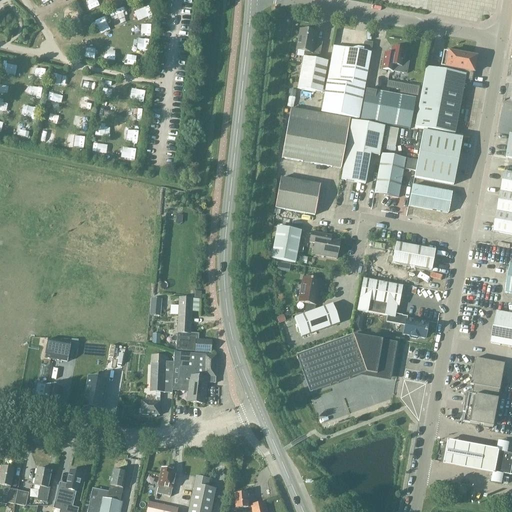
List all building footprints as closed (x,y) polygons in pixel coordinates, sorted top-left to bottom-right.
[(303,58),(297,89),(321,94),(327,62),(318,61),(322,43),(313,42),(315,34),(299,31),(296,51),(304,52),(303,58)] [(139,35),(137,46),(151,48),(153,37),(139,35)] [(363,43),(361,52),(333,47),(321,113),(358,120),(370,54),(372,43),(365,42),(363,43)] [(403,62),(405,50),(391,48),(390,54),(384,53),(383,59),(381,70),(406,74),(408,63),(403,62)] [(425,68),(422,88),(461,96),(464,80),(471,81),(474,65),(467,56),(444,52),(441,71),(425,68)] [(13,68),(16,58),(7,56),(4,66),(13,68)] [(49,74),(50,61),(40,61),(39,73),(49,74)] [(58,68),(56,75),(65,78),(67,70),(58,68)] [(91,82),(102,83),(103,72),(92,71),(91,82)] [(0,74),(0,87),(10,87),(10,75),(0,74)] [(46,90),(47,82),(36,80),(34,88),(46,90)] [(414,86),(387,82),(386,87),(400,90),(399,93),(413,95),(414,86)] [(62,96),(63,86),(53,84),(51,95),(62,96)] [(138,84),(137,91),(147,92),(148,85),(138,84)] [(454,135),(461,96),(422,88),(414,127),(454,135)] [(88,89),(86,100),(96,101),(98,91),(88,89)] [(409,130),(410,126),(415,100),(365,91),(360,120),(409,130)] [(40,112),(40,97),(31,97),(30,112),(40,112)] [(137,102),(136,112),(145,114),(146,103),(137,102)] [(57,116),(57,106),(47,105),(46,115),(57,116)] [(311,164),(318,125),(320,114),(290,109),(288,119),(281,159),(311,164)] [(77,119),(92,123),(94,114),(79,110),(77,119)] [(349,119),(320,114),(318,125),(311,164),(340,170),(347,130),(349,119)] [(35,133),(38,119),(27,117),(24,131),(35,133)] [(364,185),(367,168),(370,155),(379,157),(384,127),(351,121),(340,180),(364,185)] [(43,124),(42,136),(53,136),(53,124),(43,124)] [(398,129),(386,127),(383,145),(386,146),(385,151),(394,153),(398,129)] [(77,139),(88,141),(90,132),(79,129),(77,139)] [(417,162),(416,161),(414,171),(415,172),(414,178),(453,185),(462,139),(422,131),(417,162)] [(95,135),(94,146),(106,147),(107,136),(95,135)] [(140,154),(140,144),(131,143),(130,154),(140,154)] [(403,169),(414,171),(416,161),(381,155),(374,194),(397,199),(403,169)] [(511,174),(504,173),(500,192),(511,194),(511,174)] [(314,216),(319,186),(280,179),(274,209),(314,216)] [(447,214),(451,193),(412,186),(408,207),(447,214)] [(511,215),(511,194),(500,192),(497,212),(511,215)] [(511,235),(511,215),(497,212),(493,232),(511,235)] [(270,259),(294,264),(300,232),(276,227),(270,259)] [(328,236),(311,233),(309,243),(314,244),(312,252),(326,255),(326,258),(336,259),(339,241),(328,239),(328,236)] [(435,251),(395,244),(392,263),(431,271),(435,251)] [(320,281),(302,278),(298,303),(308,305),(307,314),(294,319),(301,337),(338,323),(332,305),(311,313),(312,306),(315,306),(320,281)] [(402,287),(362,280),(356,312),(386,317),(385,323),(400,326),(400,325),(404,325),(403,335),(410,337),(410,338),(411,339),(415,340),(416,339),(417,338),(424,339),(425,333),(426,333),(426,331),(427,324),(406,320),(407,318),(401,317),(402,316),(395,315),(396,307),(398,307),(402,287)] [(159,315),(160,299),(151,299),(150,315),(158,316),(158,315),(159,315)] [(170,306),(170,315),(177,315),(175,351),(208,353),(209,342),(197,341),(197,335),(188,335),(191,300),(178,299),(178,306),(170,306)] [(511,347),(511,315),(496,312),(490,343),(511,347)] [(159,345),(160,335),(152,334),(151,345),(159,345)] [(352,336),(295,356),(309,394),(358,376),(365,373),(366,374),(376,376),(376,375),(390,378),(393,361),(397,343),(352,336)] [(47,340),(43,358),(67,362),(70,344),(47,340)] [(174,355),(174,362),(172,389),(171,391),(172,391),(186,392),(186,402),(203,403),(205,383),(212,384),(212,377),(215,377),(216,357),(174,355)] [(171,394),(172,391),(171,391),(172,389),(174,362),(163,362),(163,357),(150,357),(148,391),(149,391),(149,393),(150,393),(150,397),(146,396),(146,402),(140,401),(139,415),(159,416),(160,393),(171,394)] [(470,367),(469,371),(501,377),(504,364),(474,359),(473,367),(470,367)] [(499,390),(501,377),(469,371),(469,376),(471,376),(469,385),(473,385),(499,390)] [(78,382),(73,412),(86,414),(88,403),(93,404),(96,385),(78,382)] [(45,385),(41,409),(58,412),(62,388),(45,385)] [(497,399),(499,390),(473,385),(471,394),(497,399)] [(495,413),(497,399),(471,394),(468,394),(466,404),(464,403),(463,408),(495,413)] [(501,407),(500,406),(499,412),(506,414),(509,404),(502,402),(501,407)] [(492,428),(495,413),(463,408),(462,412),(464,412),(463,422),(492,428)] [(497,450),(446,440),(442,463),(493,473),(497,450)] [(511,454),(495,452),(491,472),(511,475),(511,454)] [(0,467),(0,503),(6,505),(6,504),(25,507),(28,494),(10,489),(14,470),(0,467)] [(161,469),(156,494),(170,497),(174,473),(170,472),(170,471),(169,471),(169,469),(165,468),(163,469),(161,469)] [(33,486),(39,488),(36,501),(46,503),(49,488),(47,488),(51,472),(36,469),(33,486)] [(93,489),(88,511),(117,511),(125,473),(121,472),(119,470),(115,469),(113,470),(112,470),(109,487),(108,492),(93,489)] [(59,483),(54,503),(66,506),(64,511),(76,511),(78,509),(72,507),(72,505),(75,492),(76,492),(81,473),(69,471),(66,484),(59,483)] [(210,511),(215,490),(207,488),(209,480),(195,477),(187,511),(210,511)] [(249,507),(248,507),(246,493),(234,494),(235,508),(231,509),(231,511),(266,511),(265,502),(249,505),(249,507)] [(177,511),(178,509),(149,503),(146,511),(177,511)]
